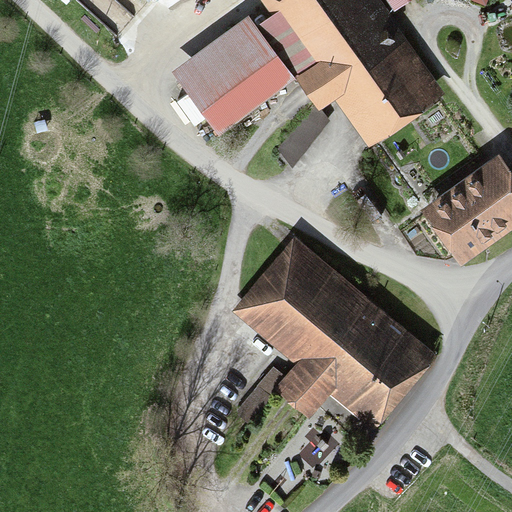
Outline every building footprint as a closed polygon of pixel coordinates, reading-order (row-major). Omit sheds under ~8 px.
[(427,90),(363,0),(275,0),(283,10),(289,5),(328,60),(300,80),(316,101),(343,82),(374,127),(427,90)] [(294,79),(258,29),(184,82),(220,132),(294,79)] [(469,198),(439,218),(463,251),(511,217),(511,178),(510,179),(497,161),(478,175),(482,180),(465,192),(469,198)] [(416,354),(288,250),(246,301),(311,353),(282,388),(308,409),(336,375),(374,405),(416,354)] [(259,386),(240,408),(253,419),(271,396),(259,386)]
